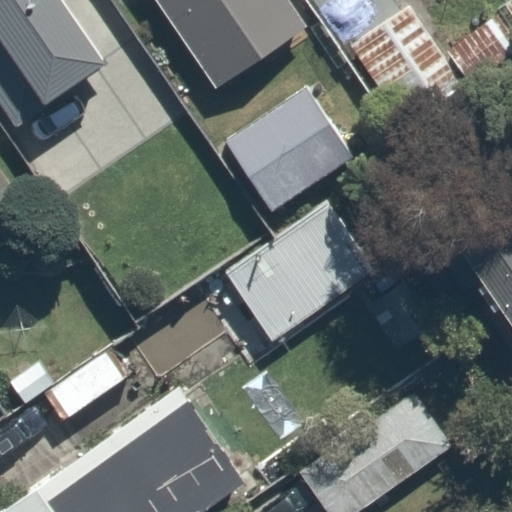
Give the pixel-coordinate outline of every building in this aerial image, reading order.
[(122,60),(78,0),(0,0),(0,25),(59,106),(122,60)] [(297,0),(162,0),(220,84),(312,21),(297,0)] [(414,4),(342,53),(390,123),(461,74),(414,4)] [(511,21),(504,12),(455,50),(482,84),(511,60),(511,21)] [(309,88),(234,142),(285,212),(360,158),(309,88)] [(511,126),(423,190),(511,312),(511,126)] [(138,127),(64,172),(86,208),(159,163),(138,127)] [(331,199),(229,278),(284,349),(386,269),(331,199)] [(201,303),(123,353),(145,387),(223,337),(201,303)] [(212,511),(243,491),(176,390),(0,508),(0,511),(212,511)] [(408,391),(376,424),(422,471),(455,437),(408,391)] [(369,452),(315,481),(331,511),(367,511),(394,498),(369,452)]
